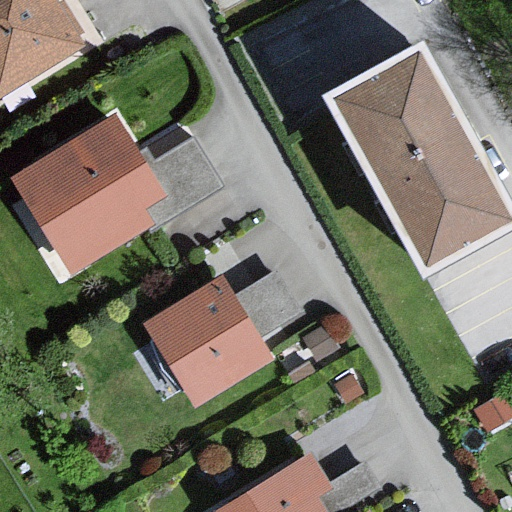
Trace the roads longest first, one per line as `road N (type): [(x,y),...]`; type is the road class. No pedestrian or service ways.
road 1 (residential): [(460,511),(373,337),(183,0)]
road 2 (residential): [(511,152),(441,22),(356,40)]
